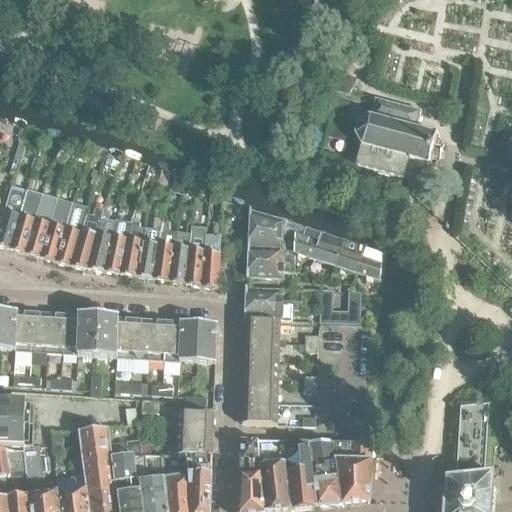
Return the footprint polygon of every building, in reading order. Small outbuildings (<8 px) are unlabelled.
[(349,96),(357,82),(343,76),(334,91),(349,96)] [(327,99),(323,110),(347,117),(350,106),(327,99)] [(406,162),(401,180),(402,180),(402,181),(405,182),(406,181),(411,183),(409,192),(415,193),(422,166),(428,167),(427,170),(430,170),(430,168),(432,168),(433,166),(431,166),(433,159),(441,161),(444,148),(436,146),(438,140),(440,140),(441,138),(439,137),(439,135),(437,134),(436,138),(417,133),(423,113),(377,101),(372,120),(360,127),(356,139),(358,142),(363,151),(406,162)] [(332,124),(329,135),(351,141),(351,140),(354,131),(332,124)] [(24,146),(21,145),(18,144),(15,156),(21,158),(24,146)] [(363,151),(360,162),(358,169),(401,180),(406,162),(363,151)] [(34,160),(29,177),(32,178),(37,161),(34,160)] [(182,188),(173,186),(170,197),(180,200),(182,188)] [(0,250),(10,253),(28,193),(12,188),(4,213),(0,228),(0,250)] [(28,193),(10,253),(25,257),(35,222),(30,220),(36,196),(28,193)] [(56,206),(40,261),(56,266),(66,230),(58,229),(62,213),(60,212),(62,204),(57,203),(56,206)] [(43,225),(35,222),(25,257),(40,261),(56,206),(49,204),(43,225)] [(88,273),(102,221),(104,212),(96,210),(94,218),(87,216),(86,219),(87,220),(71,270),(88,273)] [(109,223),(111,214),(107,213),(104,212),(102,221),(109,223)] [(250,213),(249,235),(296,237),(303,239),(306,230),(306,228),(296,225),(296,227),(250,213)] [(67,230),(66,230),(56,266),(71,270),(87,220),(86,219),(78,216),(77,220),(71,219),(67,230)] [(161,232),(162,223),(162,221),(155,220),(152,233),(144,231),(143,244),(137,280),(153,283),(161,232)] [(102,221),(88,273),(105,275),(113,240),(105,238),(109,223),(102,221)] [(137,280),(143,244),(136,243),(141,225),(133,223),(121,278),(137,280)] [(169,224),(162,223),(161,232),(153,283),(169,285),(176,235),(168,234),(169,224)] [(113,240),(105,275),(121,278),(131,228),(116,225),(113,240)] [(190,238),(185,288),(201,290),(205,253),(205,237),(206,231),(202,230),(191,229),(190,238)] [(296,237),(295,252),(295,257),(314,264),(323,236),(306,230),(303,239),(296,237)] [(205,237),(205,253),(201,290),(215,292),(218,292),(221,235),(214,234),(213,238),(205,237)] [(190,238),(176,235),(169,285),(185,288),(190,238)] [(249,235),(248,251),(295,252),(296,237),(249,235)] [(323,236),(314,264),(335,271),(344,243),(323,236)] [(344,243),(335,271),(356,278),(366,250),(344,243)] [(366,250),(356,278),(381,286),(381,267),(383,256),(366,250)] [(295,252),(248,251),(248,266),(295,268),(295,261),(285,261),(285,257),(295,257),(295,252)] [(295,268),(248,266),(247,282),(283,283),(284,276),(294,276),(295,268)] [(247,292),(246,308),(292,310),(292,317),(293,317),(302,317),(302,304),(282,304),(283,293),(247,292)] [(320,303),(332,303),(333,295),(320,294),(320,303)] [(348,303),(361,304),(361,296),(349,295),(348,303)] [(332,303),(320,303),(320,311),(332,311),(332,303)] [(348,303),(348,311),(360,312),(361,304),(348,303)] [(292,310),(246,308),(245,324),(280,325),(293,325),(293,317),(292,317),(292,310)] [(320,311),(320,319),(332,319),(332,315),(332,311),(320,311)] [(348,311),(348,315),(348,319),(360,320),(360,312),(348,311)] [(0,353),(15,354),(17,315),(0,314),(0,353)] [(17,315),(15,354),(15,356),(29,357),(32,316),(17,315)] [(340,315),(332,315),(332,319),(332,327),(340,327),(340,315)] [(47,317),(32,316),(29,357),(44,358),(47,317)] [(47,317),(44,358),(59,359),(61,318),(47,317)] [(76,319),(61,318),(59,359),(73,360),(76,319)] [(124,322),(76,319),(73,360),(121,363),(124,322)] [(332,319),(320,319),(320,326),(332,327),(332,319)] [(360,320),(348,319),(348,327),(360,328),(360,320)] [(124,322),(121,363),(136,364),(138,323),(124,322)] [(153,324),(138,323),(136,364),(151,365),(153,324)] [(168,325),(153,324),(151,365),(165,366),(168,325)] [(245,324),(245,345),(279,346),(280,325),(245,324)] [(183,326),(168,325),(165,366),(180,367),(180,365),(183,326)] [(183,326),(180,365),(215,367),(217,328),(183,326)] [(318,348),(318,339),(305,339),(305,348),(318,348)] [(279,346),(245,345),(244,366),(279,367),(279,346)] [(317,356),(318,348),(305,348),(305,356),(317,356)] [(279,367),(244,366),(243,387),(278,388),(279,367)] [(30,391),(30,380),(20,379),(19,390),(30,391)] [(91,379),(90,400),(101,401),(102,379),(91,379)] [(41,381),(30,380),(30,391),(40,392),(41,381)] [(316,389),(317,380),(304,380),(304,388),(316,389)] [(61,393),(62,382),(51,381),(50,392),(61,393)] [(72,383),(62,382),(61,393),(71,394),(72,383)] [(131,397),(131,386),(121,386),(120,397),(131,397)] [(142,387),(131,386),(131,397),(141,398),(142,387)] [(243,387),(243,407),(277,408),(278,388),(243,387)] [(162,400),(163,389),(152,388),(151,399),(162,400)] [(316,397),(316,389),(304,388),(304,397),(316,397)] [(173,389),(163,389),(162,400),(172,401),(173,389)] [(0,391),(0,447),(52,450),(52,436),(65,431),(67,395),(0,391)] [(502,443),(504,403),(500,397),(458,401),(457,399),(456,400),(457,401),(451,407),(451,406),(450,407),(447,404),(445,436),(451,436),(451,446),(444,445),(442,472),(445,473),(449,477),(448,475),(452,474),(453,483),(463,482),(462,473),(466,473),(467,480),(476,479),(475,472),(479,471),(480,480),(490,479),(489,470),(488,459),(495,451),(495,450),(502,443)] [(195,411),(196,400),(186,400),(185,410),(195,411)] [(206,401),(196,400),(195,411),(206,412),(206,401)] [(141,415),(143,416),(158,417),(159,405),(141,404),(141,415)] [(277,408),(243,407),(242,428),(277,429),(277,408)] [(179,417),(178,459),(187,460),(212,460),(214,418),(179,417)] [(303,421),(303,430),(315,430),(316,421),(303,421)] [(118,511),(109,435),(109,432),(78,435),(81,459),(84,479),(85,492),(87,492),(89,511),(118,511)] [(140,443),(125,445),(123,434),(109,435),(118,511),(143,511),(137,458),(142,458),(140,443)] [(65,451),(64,438),(54,439),(55,452),(65,451)] [(265,511),(256,444),(242,444),(242,465),(243,465),(242,480),(241,480),(239,511),(265,511)] [(290,511),(282,445),(256,444),(265,511),(290,511)] [(316,511),(317,511),(308,446),(282,445),(290,511),(316,511)] [(313,446),(308,446),(317,511),(343,509),(335,445),(313,446)] [(335,445),(343,509),(371,505),(371,499),(372,464),(373,447),(335,445)] [(150,446),(142,447),(143,458),(151,457),(150,446)] [(59,511),(58,496),(45,497),(43,475),(41,464),(41,462),(39,450),(23,449),(24,454),(25,468),(30,511),(59,511)] [(7,454),(0,453),(0,494),(7,494),(7,492),(13,491),(11,480),(10,480),(7,454)] [(13,454),(7,454),(10,480),(11,480),(13,491),(7,492),(7,494),(9,511),(30,511),(25,468),(24,454),(13,454)] [(142,459),(142,458),(137,458),(143,511),(168,511),(164,484),(148,486),(145,459),(142,459)] [(85,492),(84,479),(81,459),(76,460),(77,467),(74,467),(75,480),(76,480),(78,493),(58,496),(59,511),(89,511),(87,492),(85,492)] [(187,460),(178,459),(161,459),(164,484),(168,511),(190,511),(189,474),(187,460)] [(49,460),(41,462),(41,464),(43,475),(51,474),(49,460)] [(210,511),(212,460),(187,460),(189,474),(190,511),(210,511)] [(493,511),(493,510),(493,504),(493,502),(494,502),(495,501),(497,501),(497,499),(497,496),(495,496),(495,495),(494,495),(494,492),(493,492),(494,480),(502,471),(500,468),(494,473),(493,474),(493,473),(493,470),(489,470),(490,479),(480,480),(479,471),(475,472),(476,479),(467,480),(466,473),(462,473),(463,482),(453,483),(452,474),(448,475),(449,477),(445,473),(443,475),(442,476),(449,484),(448,496),(447,496),(447,500),(446,500),(446,502),(445,502),(444,506),(445,506),(445,507),(446,507),(445,511),(493,511)] [(0,511),(9,511),(7,494),(0,494),(0,511)]
